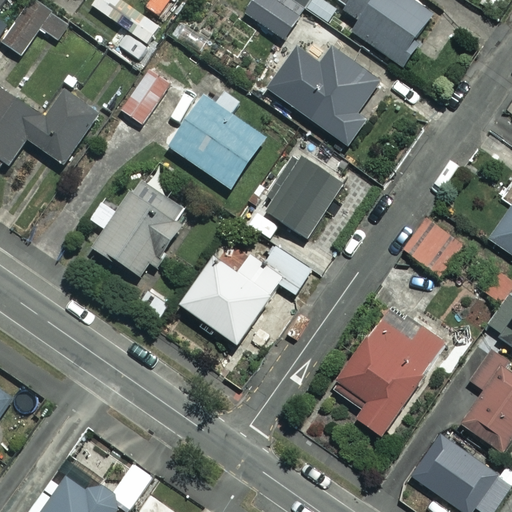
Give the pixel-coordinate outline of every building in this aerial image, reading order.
[(70,24),(34,0),(25,0),(11,21),(0,13),(0,40),(22,56),(40,30),(58,42),(70,24)] [(339,11),(321,0),(310,0),(305,10),(288,0),(261,0),(259,4),(320,41),(339,11)] [(430,15),(407,0),(333,0),(360,19),(351,31),(401,66),(418,42),(413,39),(430,15)] [(230,14),(215,5),(205,24),(182,11),(168,36),(205,57),(230,14)] [(156,49),(119,22),(107,39),(144,66),(156,49)] [(379,82),(332,48),(291,105),(347,146),(367,119),(357,112),(379,82)] [(170,87),(148,72),(121,110),(142,126),(170,87)] [(45,119),(0,88),(0,175),(2,177),(27,140),(65,166),(100,114),(65,91),(45,119)] [(264,138),(202,96),(167,147),(229,189),(264,138)] [(342,184),(297,157),(264,212),(309,239),(342,184)] [(159,272),(189,219),(180,214),(187,202),(138,174),(94,250),(140,277),(146,265),(159,272)] [(511,205),(489,240),(511,255),(511,205)] [(462,244),(428,219),(404,252),(438,277),(462,244)] [(181,304),(196,315),(188,325),(211,341),(218,330),(237,344),(279,284),(294,295),(311,271),(277,247),(263,266),(250,257),(237,275),(213,259),(181,304)] [(511,347),(511,300),(509,298),(487,329),(511,347)] [(381,436),(443,342),(388,306),(332,389),(361,408),(355,418),(381,436)] [(511,438),(511,367),(490,353),(472,382),(484,390),(461,425),(504,452),(511,438)] [(0,413),(17,389),(0,376),(0,413)] [(496,511),(511,491),(511,485),(444,436),(414,477),(462,511),(496,511)] [(114,511),(122,501),(74,467),(42,511),(114,511)]
